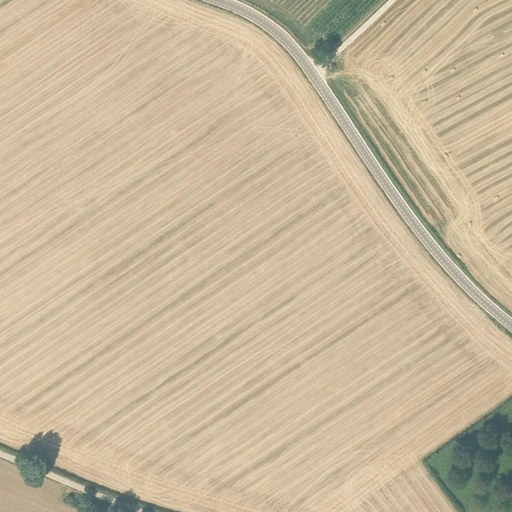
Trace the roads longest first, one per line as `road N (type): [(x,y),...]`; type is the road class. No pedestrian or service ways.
road 1 (tertiary): [(511,326),(421,234),(287,41),(217,0)]
road 2 (track): [(0,454),(141,511)]
